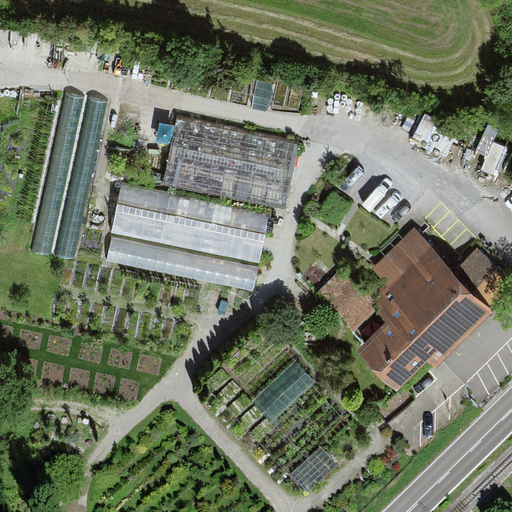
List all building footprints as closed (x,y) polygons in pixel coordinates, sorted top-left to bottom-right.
[(68,91),(32,247),(75,257),(111,101),(68,91)] [(296,141),(174,115),(159,185),(281,211),(296,141)] [(510,141),(487,131),(474,161),(497,171),(510,141)] [(266,213),(118,184),(108,234),(256,263),(266,213)] [(492,309),(414,226),(370,268),(384,283),(367,299),(379,313),(353,337),(395,382),(424,355),(433,364),(492,309)] [(109,237),(104,261),(249,291),(254,267),(109,237)]
